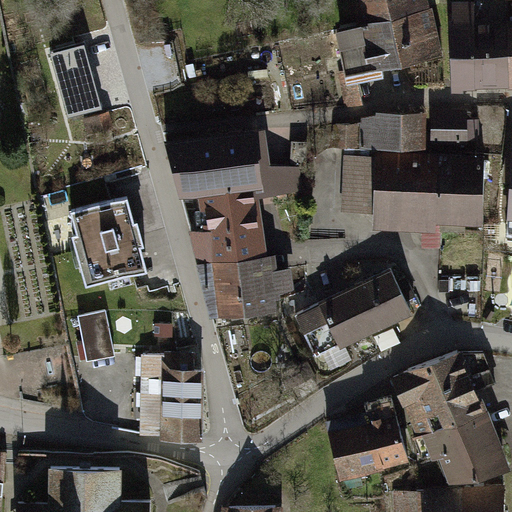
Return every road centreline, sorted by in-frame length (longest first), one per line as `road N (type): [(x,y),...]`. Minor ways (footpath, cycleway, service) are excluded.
road 1 (residential): [(229,455),(219,380),(114,0)]
road 2 (residential): [(229,455),(264,444),(396,354),(478,331),(511,337)]
road 3 (residential): [(0,411),(229,455)]
